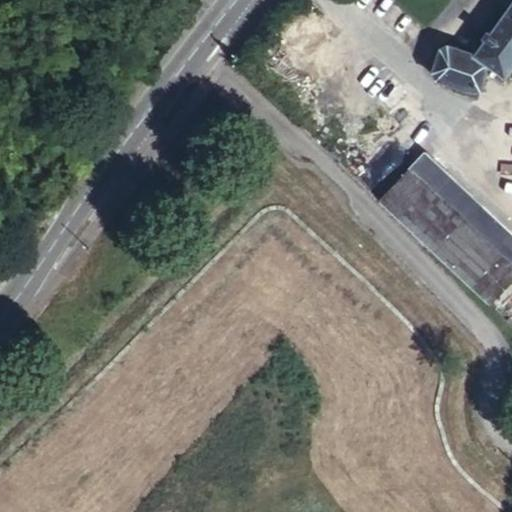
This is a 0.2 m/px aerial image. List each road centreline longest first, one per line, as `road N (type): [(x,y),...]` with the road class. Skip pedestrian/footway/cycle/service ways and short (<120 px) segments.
road 1 (unclassified): [(194,53),(497,338),(494,417),(511,439)]
road 2 (tertiary): [(0,315),(194,53)]
